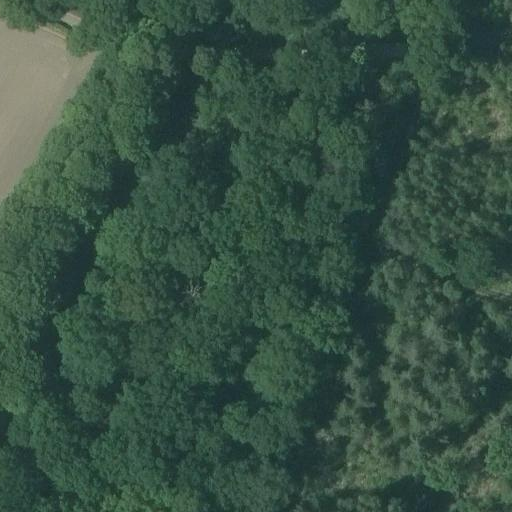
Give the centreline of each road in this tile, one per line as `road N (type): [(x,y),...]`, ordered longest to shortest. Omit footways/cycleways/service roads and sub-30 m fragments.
road 1 (track): [(399,55),(279,511)]
road 2 (track): [(399,55),(199,65),(114,46),(25,0)]
road 3 (track): [(511,285),(355,228)]
